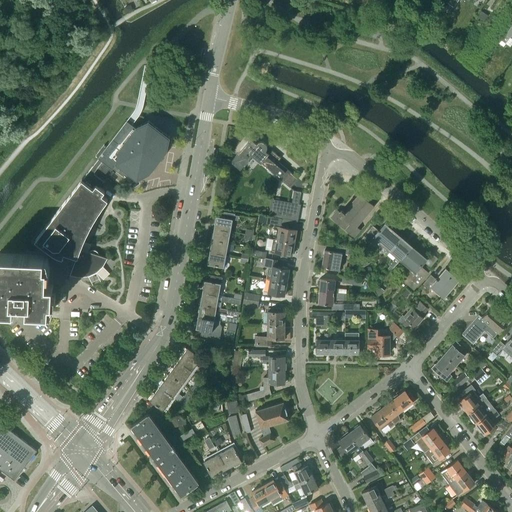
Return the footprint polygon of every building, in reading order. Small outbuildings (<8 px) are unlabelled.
[(501,40),(510,47),(511,43),(511,38),(505,34),(501,40)] [(104,145),(95,156),(98,158),(112,169),(116,171),(111,178),(119,185),(124,178),(129,182),(133,177),(137,180),(150,173),(166,151),(169,137),(148,120),(135,127),(132,124),(129,122),(127,121),(106,147),(105,146),(104,145)] [(298,179),(278,162),(281,158),(271,150),(268,153),(266,151),(266,150),(267,148),(267,147),(266,145),(266,144),(265,143),(263,142),(262,141),(260,141),(259,142),(257,142),(256,144),(250,138),(230,161),(240,169),(251,155),(290,188),(298,179)] [(97,214),(102,207),(108,199),(102,194),(105,190),(96,184),(98,182),(101,184),(112,169),(98,158),(82,179),(35,240),(45,247),(42,250),(48,254),(53,258),(56,255),(62,258),(66,262),(68,268),(67,274),(68,274),(70,275),(74,276),(77,277),(81,277),(85,277),(88,276),(91,275),(95,273),(98,271),(100,269),(103,266),(107,259),(113,261),(114,261),(99,255),(98,253),(97,252),(95,250),(93,250),(91,251),(89,252),(80,248),(84,240),(88,231),(92,223),(97,214)] [(355,226),(373,205),(369,202),(372,199),(366,194),(363,197),(360,194),(344,212),(342,210),(339,212),(337,211),(331,217),(354,236),(360,229),(355,226)] [(297,213),(298,207),(298,206),(279,202),(277,217),(268,215),(268,216),(272,217),(294,221),(295,221),(296,220),(295,220),(297,214),(297,213)] [(215,229),(230,231),(232,219),(234,219),(235,214),(224,212),(223,217),(216,216),(216,217),(215,224),(215,225),(215,229)] [(293,229),(294,221),(272,217),(259,215),(258,221),(275,224),(274,229),(279,230),(277,239),(294,242),(296,230),(293,229)] [(384,245),(390,250),(401,238),(384,224),(380,230),(378,228),(377,229),(372,225),(357,243),(365,249),(375,237),(378,240),(377,241),(377,242),(377,243),(377,244),(378,245),(379,246),(381,246),(382,246),(383,246),(384,245)] [(228,243),(230,231),(215,229),(214,232),(213,232),(213,233),(214,233),(212,240),(228,243)] [(401,260),(400,259),(401,259),(411,247),(401,238),(390,250),(396,256),(389,264),(390,265),(387,268),(390,270),(392,267),(393,268),(401,260)] [(287,254),(291,255),(294,242),(277,239),(275,252),(280,253),(279,255),(286,256),(287,254)] [(226,255),(228,243),(212,240),(211,247),(211,248),(210,252),(226,255)] [(339,270),(342,253),(347,254),(348,248),(333,245),(332,251),(325,250),(322,267),(339,270)] [(413,290),(428,273),(420,266),(425,259),(411,247),(401,259),(410,268),(401,279),(413,290)] [(223,267),(226,255),(210,252),(210,256),(209,256),(209,257),(208,264),(208,263),(208,264),(223,267)] [(59,284),(64,280),(68,274),(67,274),(68,268),(66,262),(62,258),(56,255),(53,258),(48,254),(47,256),(0,253),(0,308),(14,309),(14,301),(26,302),(26,310),(48,311),(49,301),(52,302),(53,284),(59,284)] [(287,282),(289,269),(287,268),(282,267),(282,268),(276,266),(277,260),(265,258),(264,258),(262,266),(272,267),(270,279),(287,282)] [(444,296),(457,280),(445,270),(437,279),(436,278),(435,279),(430,275),(422,284),(422,285),(421,286),(425,289),(426,288),(427,288),(430,284),(444,296)] [(218,296),(220,284),(222,277),(210,275),(209,282),(205,281),(204,288),(203,288),(203,289),(204,289),(203,293),(218,296)] [(344,283),(367,286),(368,281),(345,277),(342,277),(341,282),(344,282),(344,283)] [(284,295),(287,282),(270,279),(267,292),(272,293),(272,296),(281,298),(281,295),(284,295)] [(338,288),(334,288),(335,280),(320,279),(318,280),(317,281),(316,284),(317,285),(319,286),(319,291),(338,293),(338,288)] [(338,293),(319,291),(318,303),(332,304),(333,297),(345,299),(346,293),(338,293)] [(258,301),(259,295),(245,292),(244,299),(258,301)] [(233,298),(218,296),(203,293),(202,297),(201,305),(216,307),(221,308),(221,303),(223,302),(240,305),(241,300),(233,298)] [(419,314),(422,312),(424,313),(428,308),(420,301),(413,309),(411,307),(403,316),(402,315),(398,320),(407,328),(410,324),(414,328),(416,326),(416,327),(419,323),(419,322),(423,318),(419,314)] [(237,323),(239,311),(221,308),(216,307),(201,305),(199,312),(199,313),(200,313),(199,316),(214,319),(215,313),(226,314),(225,321),(229,322),(237,323)] [(481,351),(507,321),(498,313),(498,312),(495,309),(494,310),(491,307),(481,317),(478,315),(461,334),(481,351)] [(284,319),(284,312),(282,312),(281,308),(272,308),(268,308),(268,311),(267,311),(267,324),(284,324),(285,324),(285,319),(284,319)] [(213,325),(214,319),(199,316),(198,320),(197,320),(197,321),(198,321),(196,328),(196,329),(212,331),(211,334),(213,334),(215,334),(217,333),(218,332),(219,326),(213,325)] [(391,342),(390,342),(396,335),(398,337),(403,331),(393,323),(388,328),(392,332),(388,336),(376,336),(376,330),(368,330),(368,348),(376,348),(376,354),(388,354),(388,343),(391,343),(391,342)] [(284,339),(284,324),(267,324),(267,336),(255,336),(255,344),(270,344),(270,339),(284,339)] [(358,354),(359,339),(359,332),(350,332),(350,334),(345,334),(345,339),(344,339),(344,353),(358,354)] [(331,353),(331,339),(330,339),(330,333),(324,333),(324,339),(317,339),(316,353),(331,353)] [(344,353),(344,339),(331,339),(331,353),(344,353)] [(496,354),(504,345),(499,341),(491,350),(496,354)] [(464,355),(460,352),(463,348),(455,342),(443,355),(455,365),(464,355)] [(191,371),(201,358),(187,348),(177,361),(191,371)] [(284,370),(285,356),(265,356),(265,350),(248,350),(248,356),(263,357),(263,362),(268,362),(268,369),(284,370)] [(487,362),(483,358),(479,354),(474,360),(481,367),(487,362)] [(448,373),(455,365),(443,355),(432,368),(447,381),(451,376),(448,373)] [(182,384),(191,371),(177,361),(168,374),(182,384)] [(476,380),(485,373),(481,368),(472,376),(476,380)] [(249,401),(271,394),(269,388),(269,383),(284,383),(284,370),(268,369),(268,377),(263,377),(263,389),(247,394),(249,401)] [(456,388),(468,378),(464,372),(451,382),(456,388)] [(172,397),(182,384),(168,374),(158,387),(172,397)] [(506,382),(502,386),(508,391),(511,387),(506,382)] [(482,393),(478,397),(472,390),(474,389),(470,384),(461,392),(465,396),(458,401),(467,413),(486,398),(482,393)] [(172,397),(158,387),(149,400),(162,411),(172,397)] [(402,410),(415,400),(410,393),(407,395),(404,391),(393,399),(402,410)] [(489,413),(494,409),(486,398),(467,413),(475,423),(489,413)] [(398,413),(402,410),(393,399),(382,408),(395,424),(400,420),(398,413)] [(238,410),(236,404),(235,400),(226,402),(228,413),(238,410)] [(289,420),(283,402),(255,411),(260,428),(261,428),(263,437),(259,439),(263,446),(274,440),(270,433),(269,433),(267,426),(289,420)] [(395,424),(382,408),(371,416),(381,429),(388,425),(390,428),(395,424)] [(495,426),(490,420),(492,418),(489,413),(475,423),(484,434),(495,426)] [(198,484),(147,414),(130,426),(181,496),(198,484)] [(250,432),(245,414),(241,415),(245,433),(250,432)] [(416,430),(426,423),(422,418),(413,425),(416,430)] [(0,468),(14,480),(37,450),(0,422),(0,468)] [(373,442),(359,425),(348,433),(358,446),(368,438),(372,443),(373,442)] [(416,430),(413,425),(408,428),(412,433),(416,430)] [(430,447),(441,439),(433,428),(416,441),(424,452),(430,447)] [(363,452),(358,446),(348,433),(338,441),(342,445),(337,449),(343,457),(348,453),(352,458),(359,452),(361,454),(363,452)] [(396,449),(389,439),(384,443),(391,452),(396,449)] [(424,452),(432,464),(450,450),(441,439),(430,447),(430,448),(424,452)] [(241,461),(238,456),(233,446),(218,454),(226,469),(241,461)] [(373,460),(365,451),(363,452),(371,462),(373,460)] [(506,466),(511,470),(511,454),(505,451),(503,455),(510,459),(506,466)] [(226,469),(218,454),(203,461),(212,476),(226,469)] [(448,484),(466,471),(457,460),(440,473),(448,484)] [(363,476),(366,483),(380,477),(376,469),(371,462),(368,464),(371,468),(362,474),(363,476)] [(300,483),(312,476),(307,465),(301,468),(299,463),(292,466),(297,478),(292,481),(294,485),(300,483)] [(422,479),(431,472),(428,467),(418,474),(422,479)] [(457,496),(474,482),(466,471),(448,484),(457,496)] [(426,484),(435,477),(431,472),(422,479),(426,484)] [(290,485),(284,475),(279,478),(281,481),(285,489),(290,485)] [(305,494),(318,488),(312,476),(300,483),(294,485),(296,490),(302,487),(305,494)] [(275,484),(273,480),(262,486),(270,500),(280,494),(283,498),(288,495),(285,490),(285,489),(281,481),(275,484)] [(270,500),(262,486),(251,492),(254,497),(249,500),(255,511),(258,511),(262,510),(260,505),(270,500)] [(376,488),(375,486),(361,492),(362,495),(366,503),(380,496),(376,488)] [(373,511),(385,507),(380,496),(366,503),(370,511),(373,511)] [(308,503),(306,497),(295,502),(298,508),(308,503)] [(475,511),(474,510),(477,507),(464,497),(459,505),(468,511),(475,511)] [(244,511),(250,509),(244,498),(239,501),(244,511)] [(333,511),(329,502),(323,505),(321,499),(309,505),(311,511),(314,509),(315,511),(333,511)] [(446,511),(455,504),(452,499),(446,503),(444,501),(441,504),(446,511)] [(226,511),(227,511),(231,510),(226,500),(206,511),(207,511),(226,511)] [(475,511),(497,511),(482,500),(477,507),(474,510),(475,511)]
